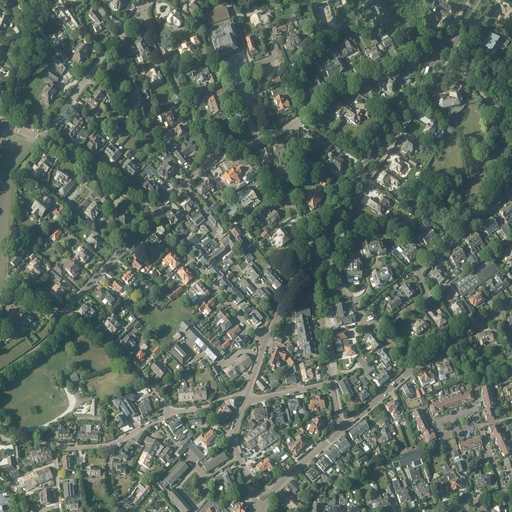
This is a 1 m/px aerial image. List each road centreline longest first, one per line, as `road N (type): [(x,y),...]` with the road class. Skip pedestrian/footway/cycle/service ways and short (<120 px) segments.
road 1 (residential): [(378,329),(423,297),(417,271),(511,189)]
road 2 (secondary): [(337,217),(429,61)]
road 3 (residential): [(263,346),(152,216)]
road 4 (residential): [(212,159),(142,10)]
road 5 (residential): [(41,138),(142,10)]
road 6 (residential): [(171,412),(125,359),(64,312)]
road 7 (residential): [(297,121),(367,79),(429,61)]
road 8 (residential): [(271,135),(231,0)]
road 9 (residential): [(152,216),(41,138)]
road 10 (residential): [(6,126),(41,0)]
road 11 (residential): [(64,312),(152,216)]
road 12 (track): [(295,96),(302,59),(368,0)]
road 13 (tertiary): [(330,383),(312,281),(322,261)]
road 14 (tertiary): [(408,372),(511,304)]
